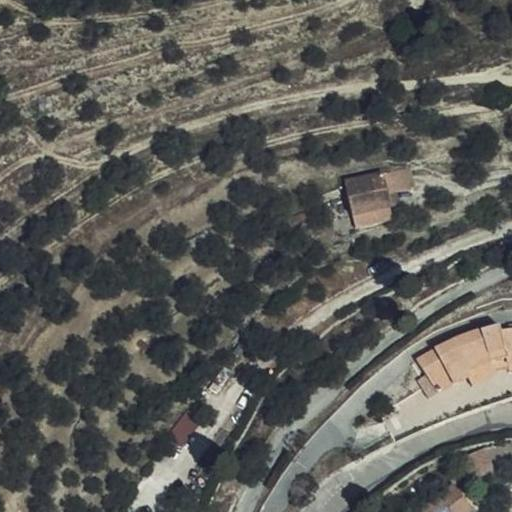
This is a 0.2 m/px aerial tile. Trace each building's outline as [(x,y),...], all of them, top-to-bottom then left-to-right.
[(387,194),(397,192),(411,189),(407,170),(384,175),(387,194)] [(352,216),(391,209),(387,194),(384,175),(345,183),(352,216)] [(387,194),(391,209),(400,207),(397,192),(387,194)] [(352,216),(354,228),(393,220),(391,209),(352,216)] [(434,352),(417,362),(437,394),(467,378),(469,377),(468,373),(491,363),(507,358),(507,363),(511,362),(511,329),(501,331),(500,327),(476,333),(434,352)] [(497,378),(491,363),(468,373),(469,377),(467,378),(472,388),(497,378)] [(464,457),(475,478),(496,467),(485,446),(464,457)] [(469,511),(472,511),(455,489),(454,487),(436,500),(437,501),(423,511),(469,511)]
